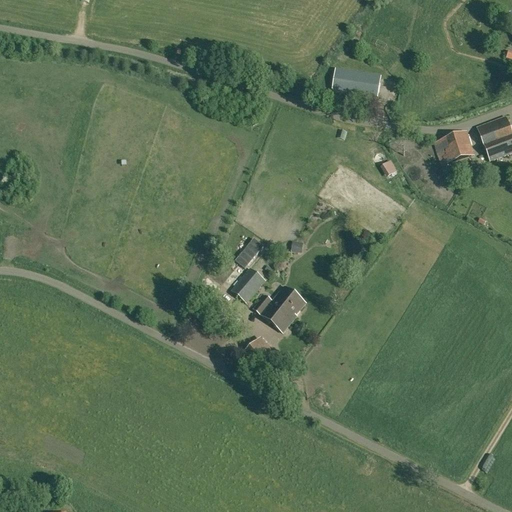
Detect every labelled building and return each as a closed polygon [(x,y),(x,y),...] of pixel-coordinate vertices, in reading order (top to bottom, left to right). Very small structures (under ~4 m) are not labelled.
[(336,71),(333,93),(378,100),(381,78),(336,71)] [(348,97),(346,109),(374,113),(376,102),(348,97)] [(490,163),(511,154),(511,132),(506,118),(477,129),(490,163)] [(347,131),(339,130),(337,138),(345,140),(347,131)] [(292,243),(291,253),(302,254),(303,244),(292,243)] [(231,292),(246,305),(266,282),(251,269),(231,292)] [(283,334),(306,305),(285,287),(273,302),(265,296),(254,311),(283,334)] [(206,308),(215,316),(223,305),(214,298),(206,308)] [(242,354),(256,371),(275,356),(261,338),(242,354)]
